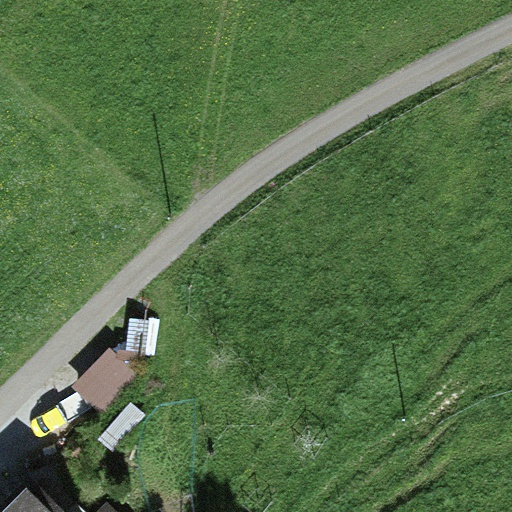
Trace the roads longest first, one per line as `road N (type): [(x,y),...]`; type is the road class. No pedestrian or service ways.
road 1 (residential): [(0,415),(237,179),(511,32)]
road 2 (track): [(202,214),(238,0)]
